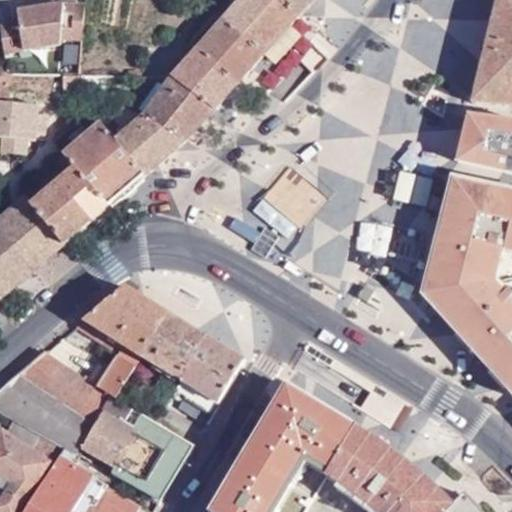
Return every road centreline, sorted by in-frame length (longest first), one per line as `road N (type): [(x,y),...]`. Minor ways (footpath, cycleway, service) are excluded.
road 1 (residential): [(389,0),(356,45),(172,220),(159,246)]
road 2 (primary): [(300,309),(478,421),(511,452)]
road 3 (residential): [(300,309),(181,511)]
road 4 (primary): [(0,356),(109,265),(133,249),(159,246)]
road 5 (primary): [(159,246),(219,262),(300,309)]
